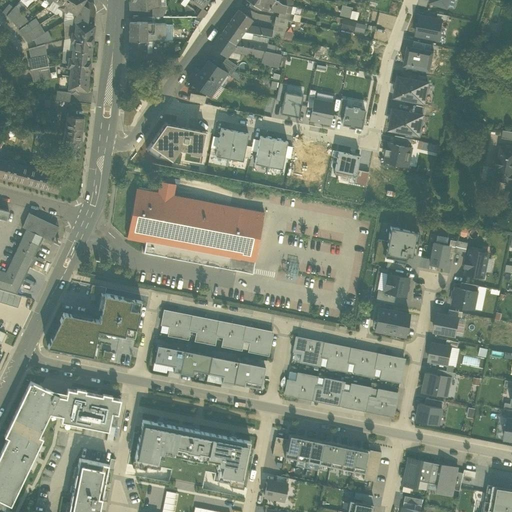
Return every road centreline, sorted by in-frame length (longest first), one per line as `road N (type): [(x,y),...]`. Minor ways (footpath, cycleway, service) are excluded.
road 1 (residential): [(409,0),(370,145),(158,102)]
road 2 (residential): [(138,381),(157,298),(286,325)]
road 3 (tertiary): [(85,219),(20,358)]
road 4 (tertiary): [(115,3),(103,143)]
road 5 (residential): [(269,408),(401,435)]
road 6 (residential): [(286,325),(418,350)]
road 7 (residential): [(138,381),(269,408)]
road 8 (residential): [(231,0),(158,102)]
road 9 (residential): [(123,503),(118,482),(138,381)]
road 10 (unknown): [(125,447),(72,448),(48,511)]
road 11 (residential): [(20,358),(138,381)]
